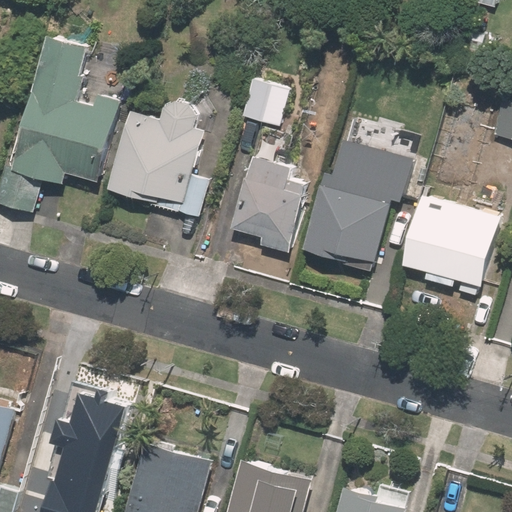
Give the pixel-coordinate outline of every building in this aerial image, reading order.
[(484,56),(490,33),(470,28),(464,51),(484,56)] [(62,184),(67,168),(102,178),(123,103),(78,91),(90,46),(49,35),(36,80),(16,154),(12,168),(7,167),(0,190),(0,196),(35,207),(43,178),(62,184)] [(243,116),(281,126),(291,88),(254,78),(243,116)] [(495,133),(511,137),(511,98),(505,97),(495,133)] [(169,98),(162,120),(132,112),(109,193),(183,213),(205,132),(194,129),(200,107),(169,98)] [(337,140),(307,250),(377,269),(408,159),(337,140)] [(235,229),(262,236),(260,244),(292,252),(310,185),(293,180),(297,168),(255,157),(235,229)] [(502,217),(423,195),(405,262),(484,284),(502,217)] [(0,454),(12,409),(0,405),(0,454)] [(111,511),(132,437),(64,419),(38,511),(111,511)] [(199,511),(214,461),(147,442),(128,511),(199,511)] [(307,511),(317,479),(246,459),(231,511),(307,511)] [(1,484),(0,487),(0,511),(15,511),(22,489),(1,484)] [(406,511),(409,505),(345,488),(337,511),(406,511)]
